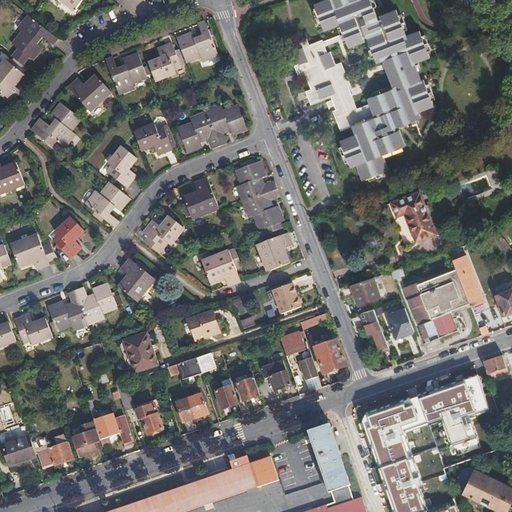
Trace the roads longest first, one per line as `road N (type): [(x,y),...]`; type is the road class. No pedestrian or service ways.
road 1 (unclassified): [(10,511),(336,402)]
road 2 (residential): [(0,304),(84,272),(176,174),(270,136)]
road 3 (residential): [(0,147),(79,52),(144,19)]
road 4 (unclassified): [(367,391),(511,340)]
road 5 (unclassified): [(217,0),(270,136)]
road 6 (unclassified): [(318,261),(367,391)]
road 7 (unclassified): [(270,136),(318,261)]
